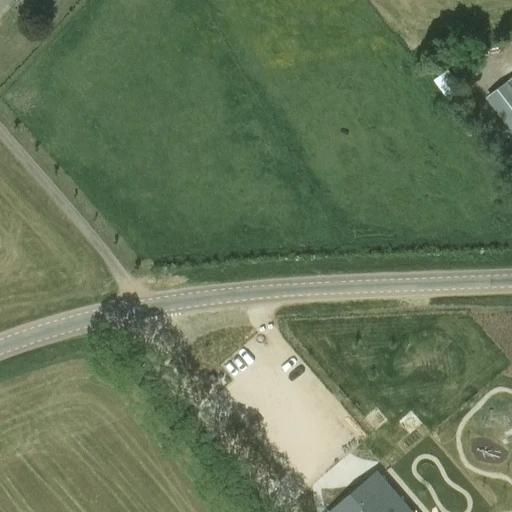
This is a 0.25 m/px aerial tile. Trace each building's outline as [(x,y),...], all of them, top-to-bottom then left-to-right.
[(0,0),(0,10),(8,0),(0,0)] [(433,80),(448,102),(463,92),(448,71),(433,80)] [(511,80),(487,99),(510,130),(507,133),(511,139),(511,80)] [(211,376),(205,381),(209,386),(215,381),(211,376)] [(328,498),(320,505),(326,511),(409,511),(369,463),(328,498)]
